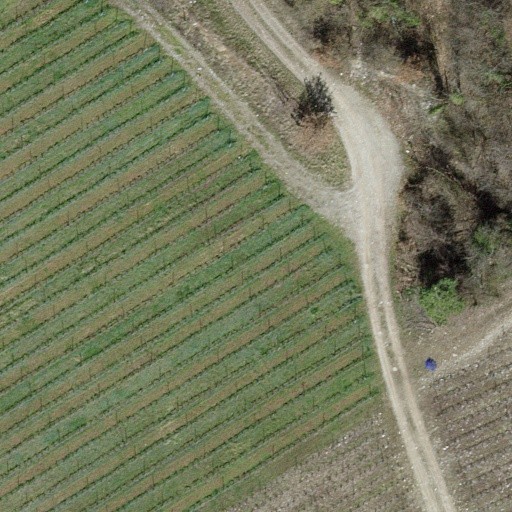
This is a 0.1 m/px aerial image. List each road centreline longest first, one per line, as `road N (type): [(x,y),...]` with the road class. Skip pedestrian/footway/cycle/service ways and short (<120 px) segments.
road 1 (track): [(124,0),(304,184),(351,214),(375,210)]
road 2 (track): [(375,210),(377,327),(447,511)]
road 3 (track): [(375,210),(371,144),(249,0)]
